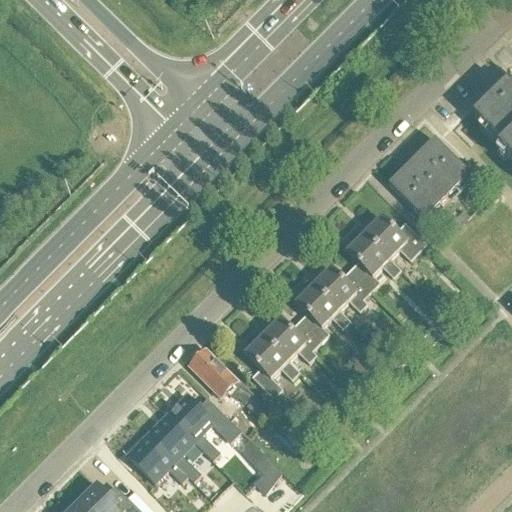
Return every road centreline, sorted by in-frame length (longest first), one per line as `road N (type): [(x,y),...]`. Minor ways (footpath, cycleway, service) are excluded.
road 1 (unclassified): [(511,11),(12,511)]
road 2 (primary): [(0,378),(221,155)]
road 3 (primary): [(180,129),(0,310)]
road 4 (primary): [(221,155),(376,0)]
road 5 (tertiary): [(51,0),(180,129)]
road 6 (tertiary): [(197,112),(84,0)]
road 7 (primary): [(308,0),(197,112)]
